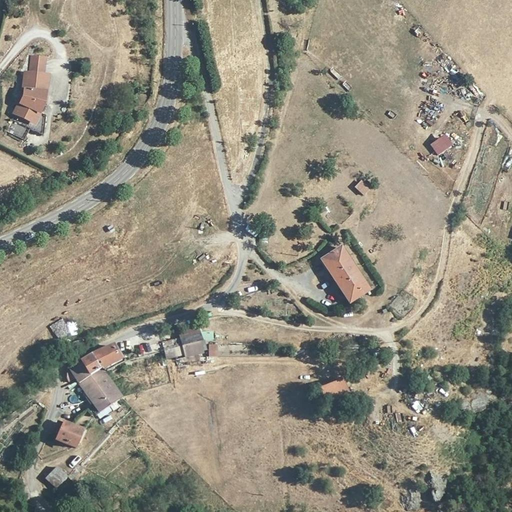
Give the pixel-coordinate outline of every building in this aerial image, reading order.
[(29,61),(27,78),(41,80),(43,62),(29,61)] [(41,80),(27,78),(24,78),(21,102),(4,135),(21,144),(27,133),(41,140),(43,121),(34,116),(42,108),(45,80),(41,80)] [(444,134),(429,146),(437,157),(453,144),(444,134)] [(361,182),(356,187),(364,194),(369,189),(361,182)] [(333,208),(339,221),(353,214),(347,201),(333,208)] [(336,282),(356,269),(342,247),(323,259),(336,282)] [(369,291),(356,269),(336,282),(350,304),(369,291)] [(207,341),(214,340),(213,330),(206,331),(207,341)] [(159,341),(165,365),(185,360),(182,350),(175,351),(173,344),(170,342),(159,341)] [(218,357),(218,344),(208,344),(208,357),(218,357)] [(182,350),(185,360),(186,362),(205,357),(202,345),(182,350)] [(118,361),(112,347),(97,353),(70,370),(71,373),(75,380),(78,384),(100,371),(118,361)] [(97,413),(120,398),(100,371),(78,384),(87,399),(97,413)] [(75,380),(71,373),(66,376),(70,383),(75,380)] [(320,388),(327,406),(351,395),(343,378),(320,388)] [(328,413),(325,406),(322,398),(302,406),(309,421),(328,413)] [(51,432),(58,435),(62,425),(57,422),(51,432)] [(57,441),(69,447),(76,449),(81,432),(80,432),(62,425),(58,435),(57,441)] [(54,488),(64,475),(54,467),(44,479),(54,488)] [(37,511),(38,509),(25,502),(24,511),(37,511)]
